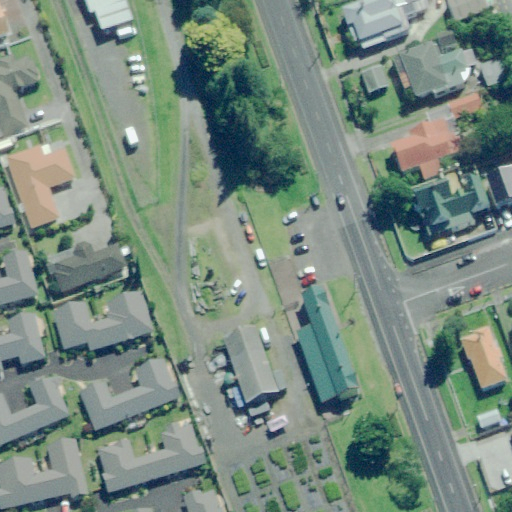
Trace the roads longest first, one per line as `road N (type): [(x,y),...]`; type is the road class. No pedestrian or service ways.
road 1 (primary): [(385,307),(274,0)]
road 2 (primary): [(459,511),(385,307)]
road 3 (residential): [(0,383),(31,372),(102,367),(145,351)]
road 4 (residential): [(511,261),(385,307)]
